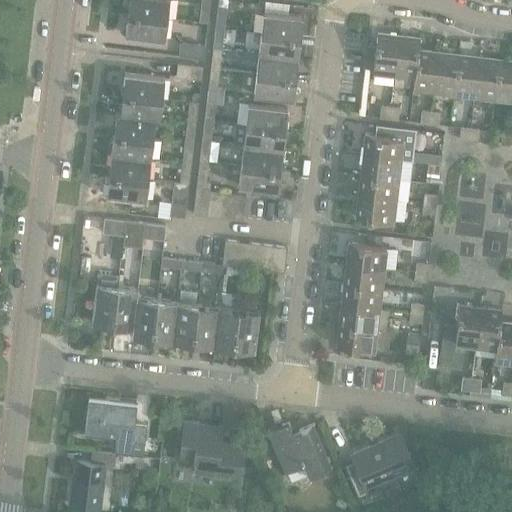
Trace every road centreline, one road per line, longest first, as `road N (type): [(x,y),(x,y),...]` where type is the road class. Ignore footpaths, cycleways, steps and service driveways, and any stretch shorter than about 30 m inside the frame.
road 1 (residential): [(23,362),(293,396)]
road 2 (residential): [(310,233),(332,26),(347,0)]
road 3 (residential): [(511,423),(293,396)]
road 4 (tertiary): [(23,362),(45,158)]
road 5 (residential): [(293,396),(310,233)]
road 6 (tertiary): [(45,158),(64,0)]
road 7 (tertiary): [(4,511),(23,362)]
road 8 (residential): [(188,222),(310,233)]
